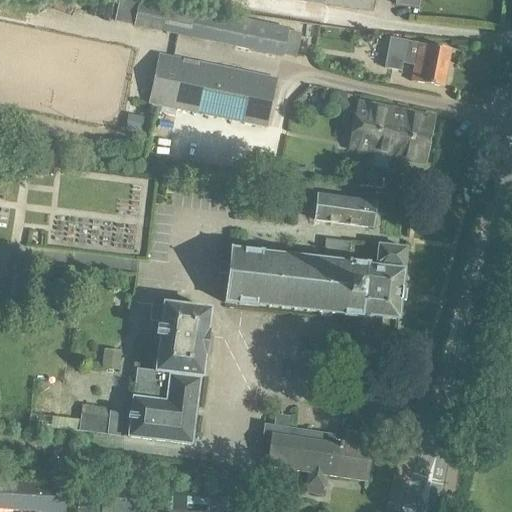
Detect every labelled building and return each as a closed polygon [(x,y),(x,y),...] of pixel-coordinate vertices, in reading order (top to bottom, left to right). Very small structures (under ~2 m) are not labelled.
[(208,43),(214,14),(145,0),(118,0),(114,23),(134,27),(134,28),(208,43)] [(287,0),(374,12),(375,0),(287,0)] [(418,0),(396,0),(396,6),(418,9),(418,0)] [(214,14),(208,43),(235,48),(240,19),(214,14)] [(240,19),(235,48),(283,58),(283,56),(288,32),(289,29),(286,29),(268,25),(240,19)] [(414,67),(411,83),(443,89),(450,51),(390,40),(385,70),(401,73),(402,64),(414,67)] [(160,56),(150,104),(172,108),(182,60),(160,56)] [(182,60),(172,108),(267,128),(277,80),(182,60)] [(349,150),(390,159),(400,112),(359,103),(349,150)] [(435,119),(400,112),(390,159),(425,166),(435,119)] [(141,134),(144,118),(128,115),(125,131),(141,134)] [(49,168),(33,166),(31,175),(47,177),(49,168)] [(351,191),(350,200),(374,203),(376,197),(374,194),(351,191)] [(374,203),(350,200),(317,195),(314,223),(373,231),(376,204),(374,203)] [(345,317),(362,319),(368,265),(349,263),(351,243),(326,240),(324,260),(231,249),(229,265),(221,264),(219,287),(226,288),(225,304),(257,307),(257,306),(321,313),(321,317),(331,318),(332,314),(346,316),(345,317)] [(369,265),(368,265),(362,319),(361,328),(365,333),(376,334),(381,330),(382,319),(399,321),(407,249),(379,246),(377,264),(381,265),(381,269),(369,267),(369,265)] [(157,372),(177,374),(185,307),(164,305),(164,306),(152,305),(150,321),(162,322),(157,372)] [(211,310),(185,307),(177,374),(201,378),(203,378),(211,310)] [(121,352),(104,350),(102,369),(119,371),(121,352)] [(129,437),(163,442),(172,374),(137,369),(129,437)] [(201,378),(172,374),(163,442),(193,445),(201,378)] [(79,432),(79,433),(120,438),(123,412),(110,411),(109,419),(81,415),(81,417),(79,432)] [(261,445),(270,446),(266,469),(308,475),(305,490),(306,490),(305,494),(322,497),(323,492),(324,492),(326,477),(367,484),(374,435),(343,430),(342,437),(288,429),(290,418),(275,416),(274,427),(264,426),(261,445)] [(0,510),(27,511),(65,511),(66,486),(0,482),(0,510)] [(85,511),(136,511),(138,489),(78,489),(78,511),(85,511)] [(186,511),(187,506),(210,507),(210,500),(186,498),(187,498),(173,497),(172,511),(168,511),(145,511),(144,511),(186,511)]
